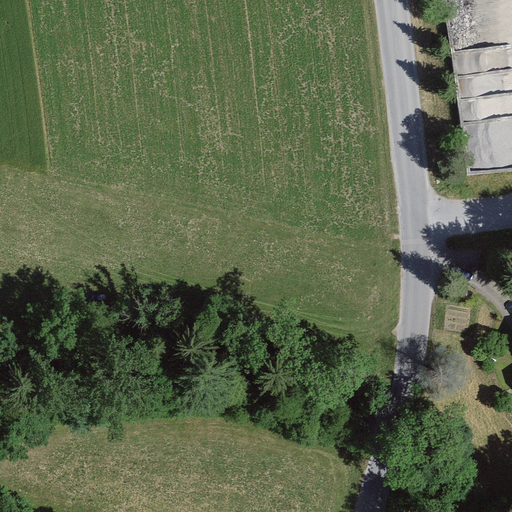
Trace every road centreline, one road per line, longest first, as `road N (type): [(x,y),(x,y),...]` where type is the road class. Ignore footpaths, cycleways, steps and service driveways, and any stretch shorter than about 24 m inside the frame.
road 1 (unclassified): [(406,374),(414,221),(390,0)]
road 2 (unclassified): [(406,374),(368,511)]
